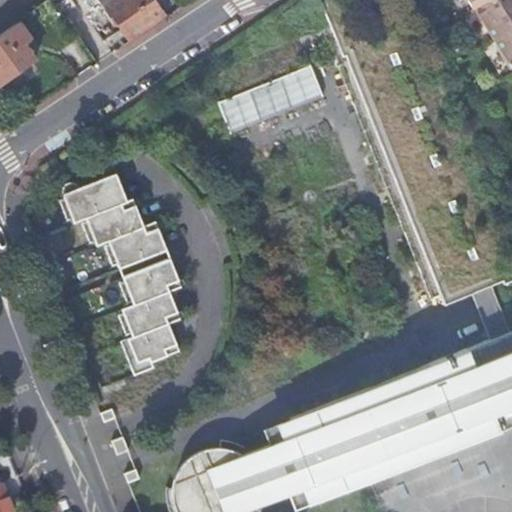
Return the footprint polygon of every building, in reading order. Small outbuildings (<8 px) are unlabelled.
[(95,0),(103,12),(108,8),(130,40),(165,17),(153,0),(95,0)] [(511,0),(469,0),(475,9),(476,8),(511,64),(511,0)] [(32,38),(20,20),(0,34),(0,83),(36,59),(25,42),(32,38)] [(511,273),(501,278),(441,127),(403,29),(335,56),(369,145),(430,298),(440,295),(443,304),(470,293),(488,339),(427,363),(338,398),(289,418),(295,433),(268,444),(241,454),(236,451),(228,449),(221,447),(213,447),(205,449),(198,452),(191,456),(185,461),(180,467),(176,474),(173,481),(172,489),(172,497),(174,505),(176,511),(258,511),(259,511),(261,504),(288,493),(314,483),(321,498),(370,479),(459,444),(511,423),(511,273)] [(311,66),(218,103),(230,133),(323,96),(311,66)] [(115,173),(109,175),(115,189),(103,193),(97,180),(78,187),(77,185),(74,183),(69,182),(65,184),(61,187),(61,192),(63,199),(59,200),(67,220),(71,219),(73,223),(84,218),(86,221),(82,223),(90,243),(94,241),(96,246),(107,241),(108,244),(105,246),(113,266),(117,264),(118,268),(166,249),(160,234),(148,239),(143,225),(137,211),(126,216),(120,202),(126,200),(115,173)] [(115,189),(109,175),(97,180),(103,193),(115,189)] [(132,198),(126,200),(120,202),(126,216),(137,211),(132,198)] [(154,220),(143,225),(148,239),(160,234),(154,220)] [(163,277),(175,272),(169,257),(121,276),(123,280),(120,281),(128,301),(131,300),(133,303),(121,308),(122,312),(119,314),(126,334),(130,332),(132,336),(120,340),(133,374),(153,366),(151,361),(167,355),(162,341),(173,336),(168,323),(162,309),(174,304),(169,291),(163,277)] [(180,286),(175,272),(163,277),(169,291),(180,286)] [(179,318),(174,304),(162,309),(168,323),(179,318)] [(162,341),(167,355),(178,350),(173,336),(162,341)] [(111,408),(99,413),(103,422),(115,417),(111,408)] [(262,428),(268,444),(295,433),(289,418),(262,428)] [(116,454),(128,450),(122,436),(110,440),(113,447),(116,454)] [(135,468),(123,473),(127,482),(139,478),(135,468)] [(294,509),(321,498),(314,483),(288,493),(294,509)] [(0,511),(10,511),(1,487),(0,486),(0,511)]
